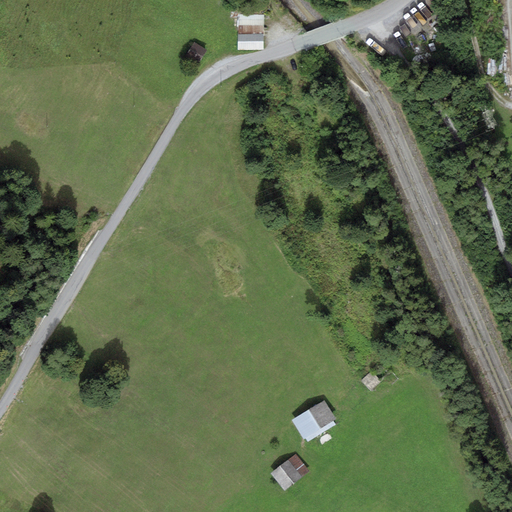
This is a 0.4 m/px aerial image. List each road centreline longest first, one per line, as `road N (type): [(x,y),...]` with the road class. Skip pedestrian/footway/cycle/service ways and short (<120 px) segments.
road 1 (tertiary): [(400,0),(239,64),(200,88),(0,410)]
road 2 (track): [(365,17),(455,137),(511,264)]
road 3 (track): [(511,104),(489,88),(461,0)]
